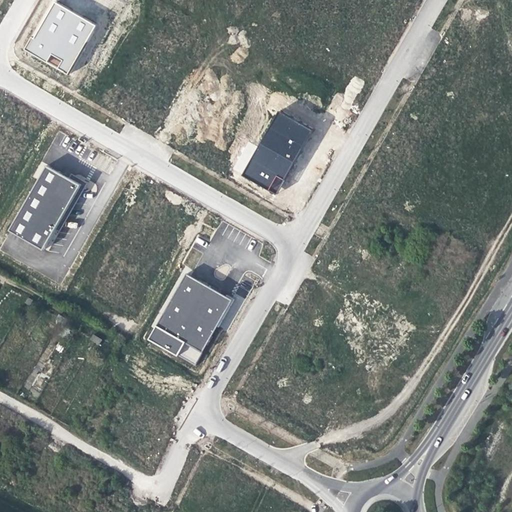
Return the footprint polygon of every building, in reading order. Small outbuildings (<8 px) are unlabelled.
[(94,27),(54,4),(34,40),(30,37),(23,49),(67,74),(94,27)] [(312,131),(278,111),(242,175),(276,194),(312,131)] [(78,187),(45,168),(9,231),(41,250),(78,187)] [(232,299),(186,274),(150,338),(196,363),(232,299)] [(66,327),(69,322),(60,317),(57,322),(66,327)] [(100,346),(103,341),(94,336),(92,341),(100,346)] [(137,365),(140,361),(116,348),(113,352),(117,354),(137,365)]
